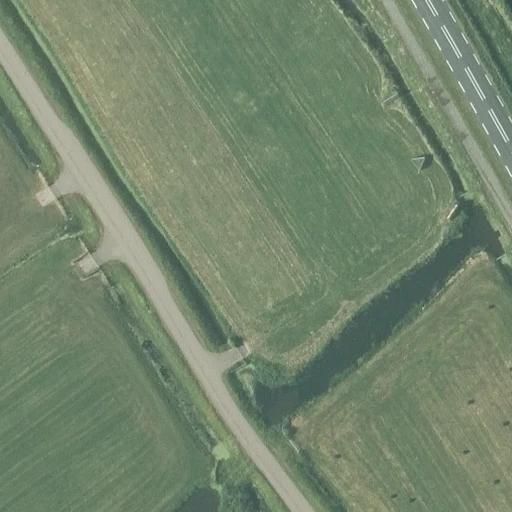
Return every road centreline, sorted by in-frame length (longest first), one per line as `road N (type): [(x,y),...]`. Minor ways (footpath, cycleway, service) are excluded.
road 1 (unclassified): [(300,511),(229,415),(0,49)]
road 2 (primary): [(511,154),(425,0)]
